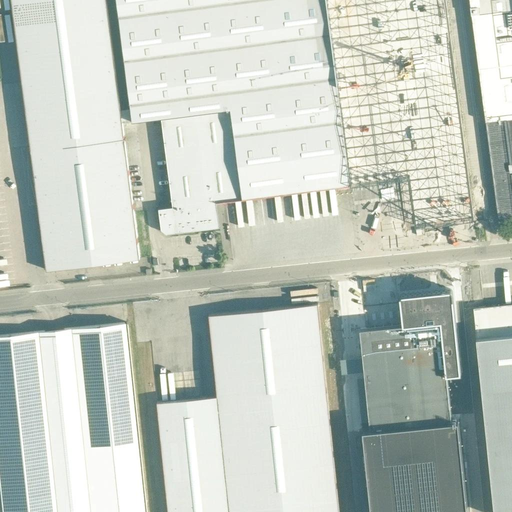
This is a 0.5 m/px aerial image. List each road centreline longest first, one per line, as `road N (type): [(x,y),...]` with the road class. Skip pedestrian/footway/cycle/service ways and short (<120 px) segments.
road 1 (unclassified): [(0,304),(511,251)]
road 2 (unknown): [(467,256),(490,511)]
